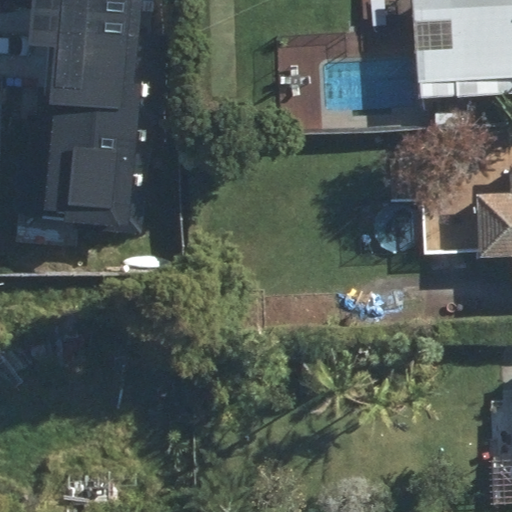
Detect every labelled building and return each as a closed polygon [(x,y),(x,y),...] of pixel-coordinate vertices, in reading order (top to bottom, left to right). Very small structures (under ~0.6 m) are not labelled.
[(100,202),(109,0),(0,0),(0,68),(17,70),(11,198),(100,202)] [(511,0),(398,0),(402,101),(511,97),(511,0)] [(324,66),(279,66),(279,128),(324,128),(324,66)] [(511,166),(501,166),(502,195),(465,197),(467,260),(504,259),(505,285),(511,285),(511,166)] [(390,281),(334,281),(334,329),(390,330),(390,281)] [(124,511),(127,467),(61,464),(58,511),(124,511)]
